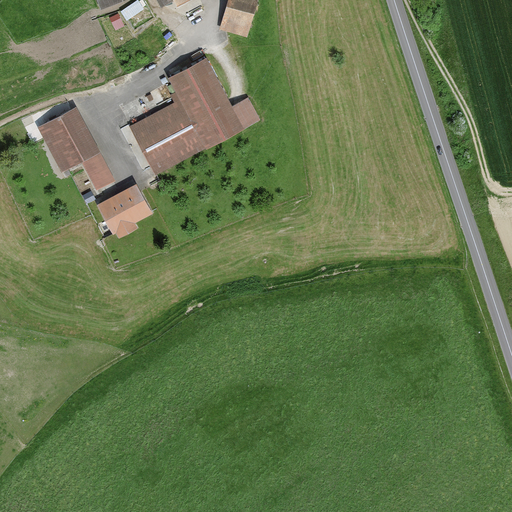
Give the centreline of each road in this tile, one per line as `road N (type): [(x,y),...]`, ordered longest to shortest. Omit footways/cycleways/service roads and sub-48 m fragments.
road 1 (tertiary): [(394,0),(511,351)]
road 2 (track): [(511,191),(489,182),(473,126),(407,0)]
